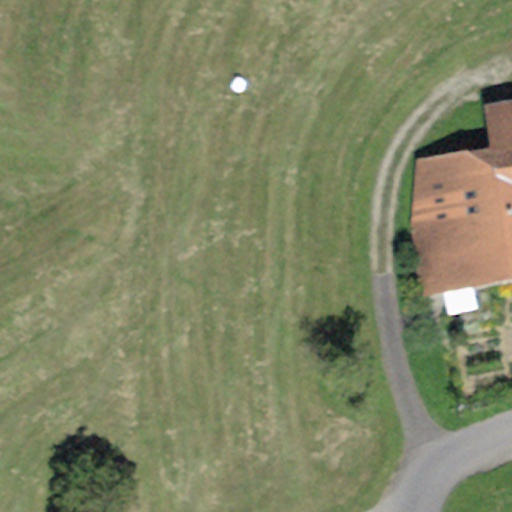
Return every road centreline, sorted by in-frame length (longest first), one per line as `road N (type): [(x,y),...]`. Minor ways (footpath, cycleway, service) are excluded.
road 1 (track): [(437,470),(401,386),(384,283),(390,181),(423,122),(499,75)]
road 2 (residential): [(415,511),(437,470),(511,441)]
